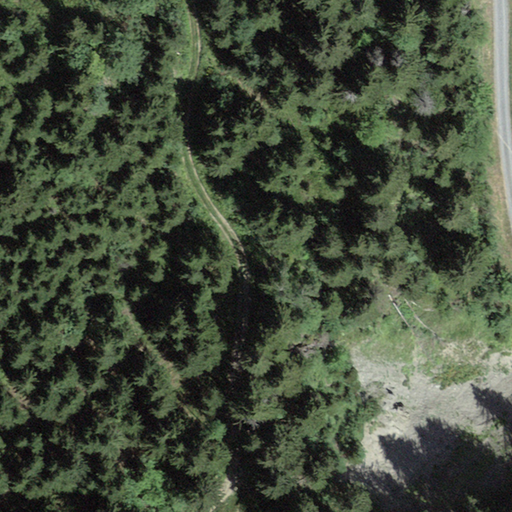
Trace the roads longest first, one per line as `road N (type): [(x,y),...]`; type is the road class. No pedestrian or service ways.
road 1 (track): [(202,511),(238,478),(233,379),(242,285),(233,246),(180,141),(194,50),(189,0)]
road 2 (track): [(504,0),(511,173)]
